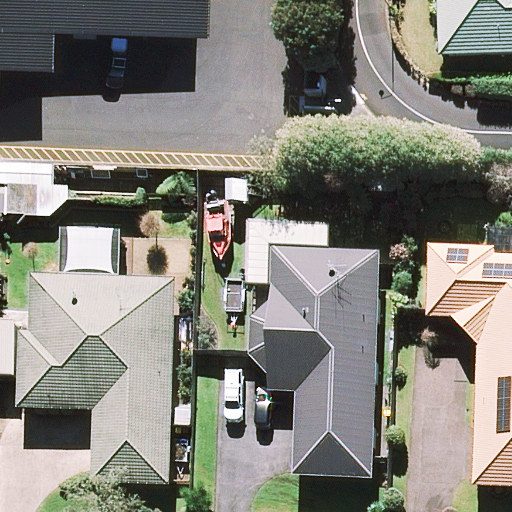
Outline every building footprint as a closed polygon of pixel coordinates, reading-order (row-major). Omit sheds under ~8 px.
[(205,0),(0,0),(0,18),(204,26),(205,0)] [(511,0),(451,0),(454,63),(511,61),(511,0)] [(58,172),(6,169),(3,221),(56,223),(58,172)] [(489,255),(436,253),(434,324),(456,325),(485,356),(481,492),(511,493),(511,230),(490,230),(489,255)] [(121,241),(77,239),(75,284),(36,283),(30,416),(103,419),(100,490),(174,493),(182,290),(119,287),(121,241)] [(281,258),(278,313),(259,312),(255,366),(275,385),(275,396),(304,397),(301,483),(376,486),(386,262),(281,258)]
